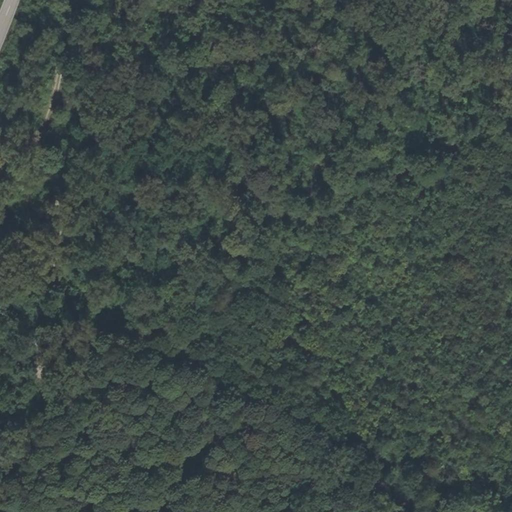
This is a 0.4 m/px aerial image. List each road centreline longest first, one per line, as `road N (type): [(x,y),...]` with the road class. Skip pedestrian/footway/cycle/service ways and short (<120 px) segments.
road 1 (track): [(511,507),(54,318)]
road 2 (track): [(511,112),(95,335)]
road 3 (track): [(30,511),(32,403),(54,318),(0,264)]
road 4 (track): [(0,226),(87,0)]
